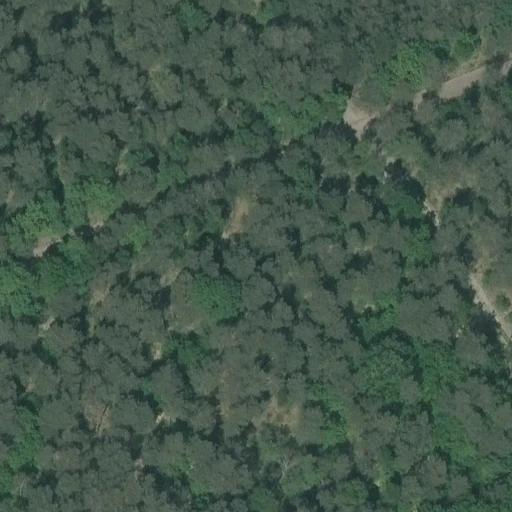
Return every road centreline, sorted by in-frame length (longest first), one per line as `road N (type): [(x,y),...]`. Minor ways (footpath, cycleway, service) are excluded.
road 1 (track): [(0,272),(511,63)]
road 2 (unknown): [(357,127),(511,350)]
